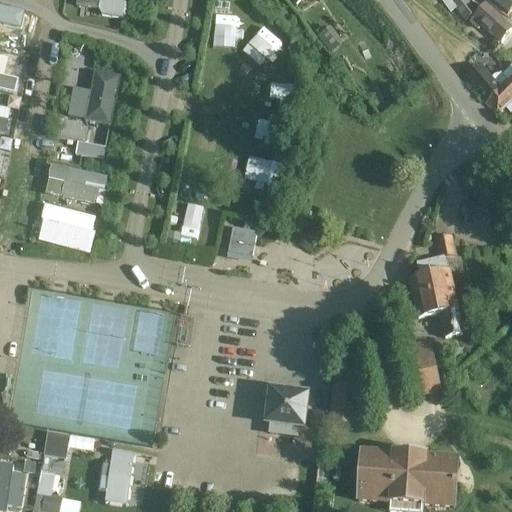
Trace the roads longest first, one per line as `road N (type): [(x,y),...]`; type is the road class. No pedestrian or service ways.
road 1 (residential): [(474,113),(431,171),(375,291),(352,311),(180,291)]
road 2 (tertiary): [(474,113),(386,0)]
